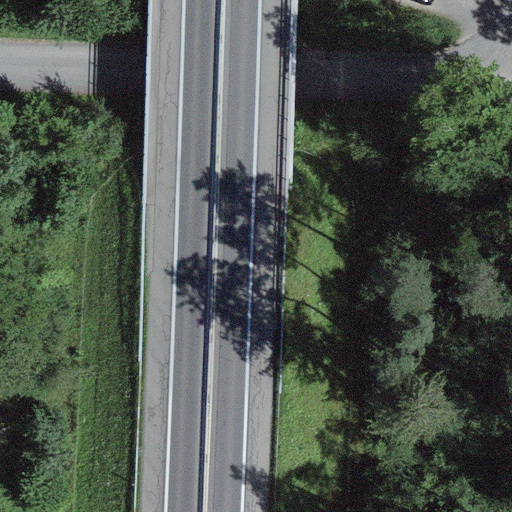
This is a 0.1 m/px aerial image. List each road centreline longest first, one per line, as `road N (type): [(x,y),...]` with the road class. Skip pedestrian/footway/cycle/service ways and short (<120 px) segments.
road 1 (trunk): [(201,0),(185,511)]
road 2 (trunk): [(226,511),(240,0)]
road 3 (track): [(0,69),(511,67)]
